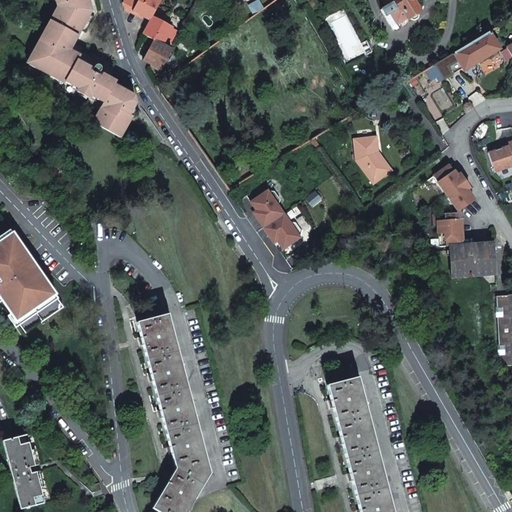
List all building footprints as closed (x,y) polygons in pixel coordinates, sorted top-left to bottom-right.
[(110,76),(113,70),(78,51),(80,46),(74,43),(81,31),(86,33),(95,18),(90,15),(92,12),(97,10),(94,0),(49,0),(52,8),(49,13),(54,16),(47,28),(45,31),(35,49),(38,51),(29,68),(63,87),(61,89),(74,97),(78,90),(90,97),(86,103),(100,111),(93,123),(118,137),(126,123),(123,122),(133,104),(130,99),(112,89),(117,80),(110,76)] [(131,13),(132,11),(137,0),(122,0),(122,2),(124,9),(131,13)] [(137,0),(132,11),(150,20),(152,16),(160,0),(137,0)] [(314,0),(306,0),(314,13),(320,10),(314,0)] [(382,0),(387,7),(381,10),(385,16),(391,13),(397,24),(408,18),(409,19),(411,18),(412,20),(415,21),(419,18),(420,16),(418,14),(421,12),(412,0),(382,0)] [(150,20),(142,34),(153,40),(162,45),(164,42),(172,27),(152,16),(150,20)] [(45,31),(47,28),(35,21),(33,24),(45,31)] [(172,27),(164,42),(168,45),(176,30),(172,27)] [(463,48),(426,70),(432,79),(441,74),(444,80),(464,68),(465,70),(499,49),(489,33),(463,48)] [(161,69),(171,50),(162,45),(153,40),(142,60),(161,69)] [(373,52),(368,41),(359,45),(365,57),(373,52)] [(78,51),(113,70),(113,69),(82,51),(83,48),(80,46),(78,51)] [(376,137),(354,139),(356,161),(373,184),(392,171),(378,152),(375,152),(375,148),(377,147),(376,137)] [(500,149),(488,153),(495,172),(511,166),(511,141),(499,146),(500,149)] [(458,177),(450,166),(434,177),(459,212),(460,211),(475,201),(467,190),(458,177)] [(470,188),(461,175),(458,177),(467,190),(470,188)] [(445,215),(434,216),(434,226),(438,226),(438,222),(461,220),(465,218),(460,211),(459,212),(456,214),(445,214),(445,215)] [(438,222),(438,226),(439,248),(450,247),(462,246),(461,220),(438,222)] [(60,306),(9,227),(0,232),(0,297),(22,331),(60,306)] [(462,246),(450,247),(452,276),(495,273),(493,244),(462,246)] [(511,295),(510,296),(496,296),(500,366),(511,365),(511,295)] [(137,323),(141,338),(143,345),(150,374),(152,381),(160,411),(162,418),(170,447),(171,454),(175,469),(168,483),(164,489),(152,509),(157,511),(186,511),(209,474),(167,315),(137,323)] [(342,444),(350,474),(352,481),(360,511),(392,511),(357,378),(327,386),(331,401),(333,407),(340,437),(342,444)] [(3,441),(21,510),(44,503),(40,488),(42,488),(40,479),(38,480),(32,458),(34,458),(32,450),(30,450),(26,435),(3,441)] [(93,493),(102,490),(99,483),(88,487),(89,490),(93,493)]
